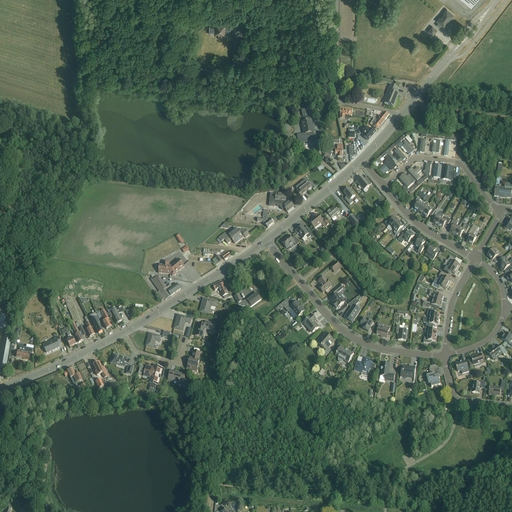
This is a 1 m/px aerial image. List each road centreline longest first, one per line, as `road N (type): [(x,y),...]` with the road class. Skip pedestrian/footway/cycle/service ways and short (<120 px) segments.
road 1 (residential): [(444,356),(387,349),(346,333),(266,239)]
road 2 (tertiary): [(124,331),(266,239)]
road 3 (tertiary): [(399,116),(498,0)]
road 4 (residential): [(501,210),(457,163),(415,159),(383,184)]
road 5 (tertiary): [(0,389),(124,331)]
road 6 (tertiary): [(266,239),(361,159)]
